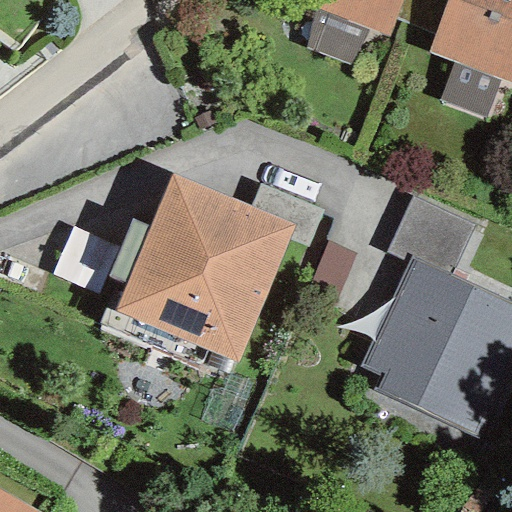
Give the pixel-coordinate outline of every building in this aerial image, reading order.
[(402,0),(290,0),(290,2),(388,39),(402,0)] [(511,0),(446,0),(426,52),(511,85),(511,0)] [(210,112),(191,121),(199,137),(218,128),(210,112)] [(107,278),(125,286),(114,313),(236,363),(286,241),(293,226),(247,207),(171,176),(150,229),(132,221),(107,278)] [(322,212),(256,185),(247,207),(293,226),(286,241),(306,249),(322,212)] [(471,227),(410,197),(382,252),(407,264),(409,258),(447,276),(471,227)] [(77,222),(60,268),(102,283),(119,237),(77,222)] [(351,251),(325,242),(306,297),(332,306),(351,251)] [(511,306),(447,276),(409,258),(407,264),(359,364),(381,375),(374,390),(473,436),(511,352),(511,306)] [(39,511),(0,488),(0,511),(39,511)]
